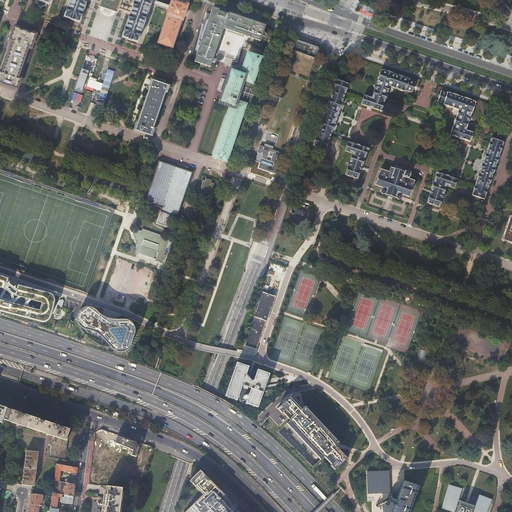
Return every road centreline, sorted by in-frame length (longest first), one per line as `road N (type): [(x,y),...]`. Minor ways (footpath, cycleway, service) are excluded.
road 1 (residential): [(165,511),(335,30)]
road 2 (trunk): [(315,511),(188,405),(0,336)]
road 3 (trunk): [(0,349),(184,416),(232,447),(298,511)]
road 4 (motorway): [(238,419),(193,392),(0,324)]
road 5 (motorway): [(2,368),(159,419),(217,453)]
road 6 (secondary): [(90,415),(209,462),(259,511)]
road 7 (primary): [(335,30),(511,90)]
road 8 (primary): [(511,73),(341,13)]
road 9 (residential): [(290,17),(240,173)]
road 10 (motorway): [(337,511),(238,419)]
